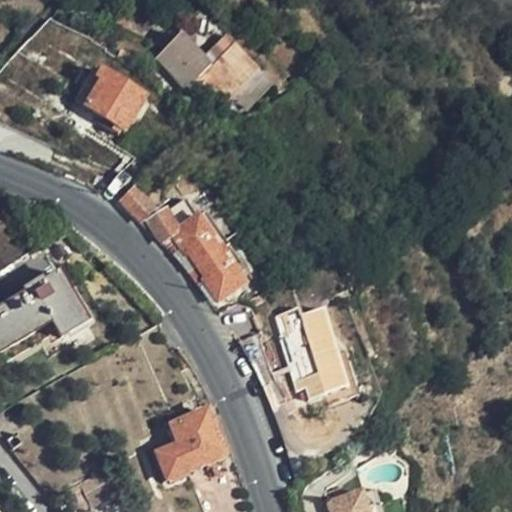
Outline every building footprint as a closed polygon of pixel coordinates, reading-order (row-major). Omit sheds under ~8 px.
[(236,44),(227,53),(213,66),(204,57),(183,33),(170,45),(202,78),(222,99),(257,66),(236,44)] [(213,66),(227,53),(219,44),(204,57),(213,66)] [(189,89),(202,78),(170,45),(157,56),(189,89)] [(17,83),(28,69),(21,64),(9,76),(17,83)] [(101,85),(96,82),(74,66),(65,77),(93,96),(101,85)] [(101,75),(96,82),(101,85),(93,96),(85,107),(124,133),(144,104),(101,75)] [(237,191),(216,160),(206,168),(226,199),(237,191)] [(199,198),(186,174),(172,183),(187,205),(199,198)] [(145,198),(137,189),(115,208),(124,214),(145,198)] [(149,227),(160,245),(170,238),(183,259),(187,256),(204,281),(202,283),(217,304),(243,287),(228,264),(223,267),(219,259),(212,250),(207,242),(211,239),(197,221),(175,234),(164,217),(149,227)] [(212,250),(219,259),(226,255),(220,246),(212,250)] [(43,284),(34,290),(36,293),(7,310),(0,314),(0,358),(54,325),(64,340),(88,324),(60,279),(46,287),(43,284)] [(36,293),(34,290),(33,287),(4,305),(7,310),(36,293)] [(348,392),(321,314),(298,321),(295,313),(272,321),(278,340),(273,342),(292,396),(302,394),(306,406),(348,392)] [(173,346),(166,334),(163,331),(139,346),(149,361),(173,346)] [(170,431),(188,475),(224,458),(206,417),(170,431)] [(80,482),(92,506),(120,493),(109,469),(80,482)] [(369,511),(362,489),(330,500),(333,511),(369,511)]
